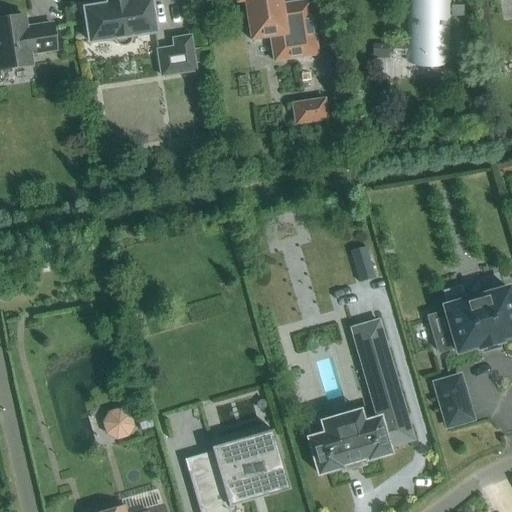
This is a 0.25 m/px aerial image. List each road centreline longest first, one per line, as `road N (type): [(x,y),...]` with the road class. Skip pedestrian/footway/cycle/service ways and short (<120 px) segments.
road 1 (unknown): [(365,511),(408,480),(414,455),(374,311),(363,301),(337,308)]
road 2 (residential): [(0,383),(29,511)]
